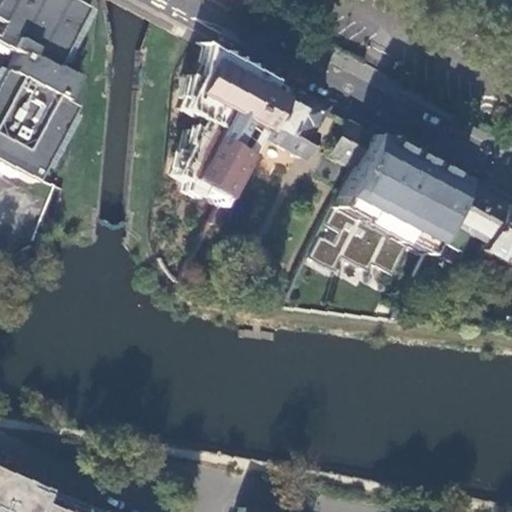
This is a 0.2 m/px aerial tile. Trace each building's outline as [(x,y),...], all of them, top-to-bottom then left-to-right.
[(0,173),(25,186),(29,177),(64,109),(52,103),(64,78),(46,69),(77,8),(61,0),(0,0),(0,51),(9,56),(0,73),(0,173)] [(250,136),(276,88),(241,69),(204,50),(174,107),(197,119),(168,174),(193,187),(191,191),(208,199),(213,208),(250,136)] [(276,88),(250,136),(294,159),(305,137),(300,134),(314,108),(276,88)] [(325,154),(348,166),(365,135),(342,122),(325,154)] [(348,166),(317,225),(335,234),(329,245),(312,236),(300,258),(326,271),(333,257),(360,272),(364,264),(386,275),(401,246),(418,256),(427,239),(456,183),(404,155),(365,135),(348,166)] [(454,252),(463,235),(481,244),(501,206),(477,194),(456,183),(427,239),(454,252)] [(511,212),(501,206),(481,244),(477,252),(511,270),(511,212)] [(22,483),(0,474),(0,511),(31,511),(37,496),(19,489),(22,483)] [(39,491),(22,483),(19,489),(37,496),(39,491)] [(39,491),(37,496),(31,511),(59,511),(64,501),(39,491)] [(76,511),(79,507),(64,501),(59,511),(76,511)]
